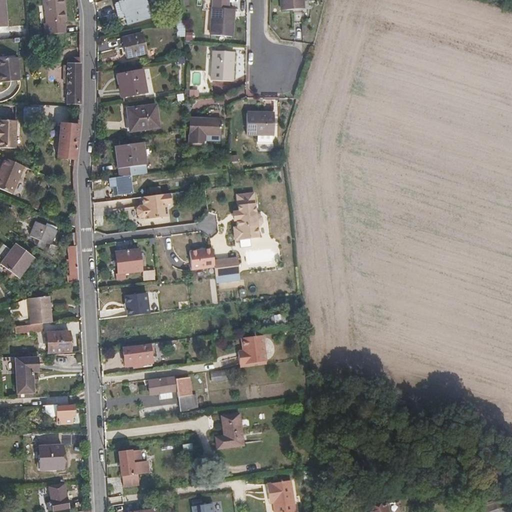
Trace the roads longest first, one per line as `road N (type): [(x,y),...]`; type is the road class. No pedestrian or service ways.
road 1 (residential): [(99,511),(86,240)]
road 2 (residential): [(86,240),(86,0)]
road 3 (unclassified): [(86,240),(210,225)]
